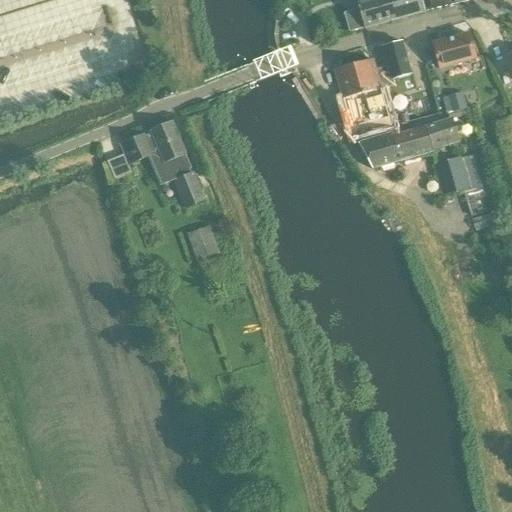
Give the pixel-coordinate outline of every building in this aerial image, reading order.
[(355,0),(359,10),(344,15),(349,34),(364,30),(396,21),(390,0),(355,0)] [(390,0),(396,21),(424,13),(424,12),(431,11),(428,0),(390,0)] [(428,0),(431,11),(454,5),(452,0),(428,0)] [(440,71),(475,61),(469,35),(433,44),(440,71)] [(383,49),(392,80),(410,75),(402,43),(383,49)] [(353,138),(391,129),(373,62),(335,72),(353,138)] [(462,93),(442,98),(446,114),(464,109),(466,109),(465,106),(462,93)] [(456,141),(450,122),(450,121),(400,134),(400,132),(358,145),(372,170),(434,153),(432,147),(456,141)] [(205,203),(203,197),(193,173),(191,174),(189,170),(191,169),(173,125),(121,146),(129,166),(147,159),(160,189),(175,183),(185,205),(187,210),(205,203)] [(493,213),(477,155),(433,168),(442,199),(463,193),(470,219),(493,213)] [(196,262),(219,254),(210,227),(187,235),(196,262)]
